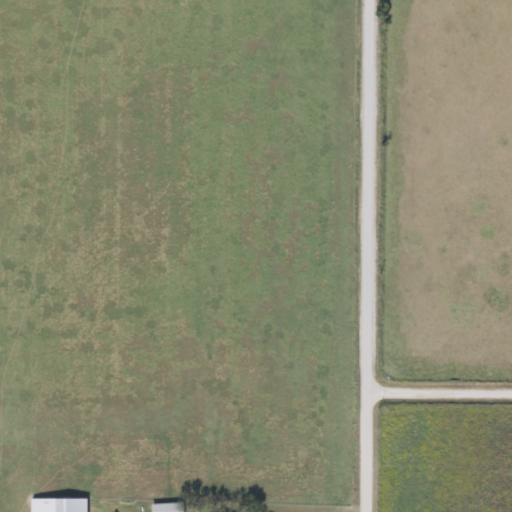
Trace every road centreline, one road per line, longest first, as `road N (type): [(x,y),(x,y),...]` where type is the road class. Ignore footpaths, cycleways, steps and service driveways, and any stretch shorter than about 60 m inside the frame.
road 1 (residential): [(368,511),(370,0)]
road 2 (residential): [(511,391),(369,390)]
